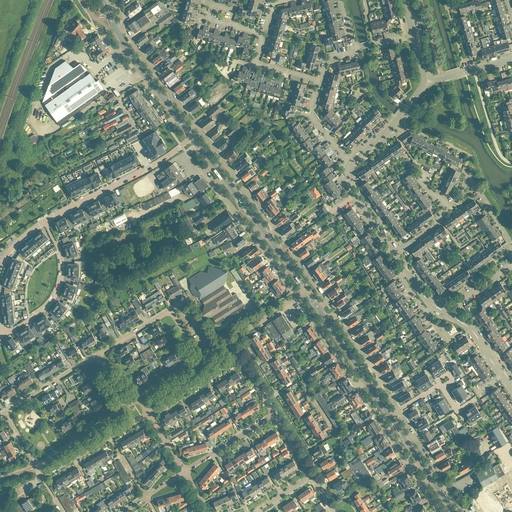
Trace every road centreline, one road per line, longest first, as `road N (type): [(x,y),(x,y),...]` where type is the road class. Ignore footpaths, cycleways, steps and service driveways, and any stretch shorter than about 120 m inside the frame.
road 1 (residential): [(192,137),(45,220)]
road 2 (residential): [(36,466),(9,410),(96,356)]
road 3 (residential): [(0,335),(38,314),(59,286),(60,252),(45,220)]
